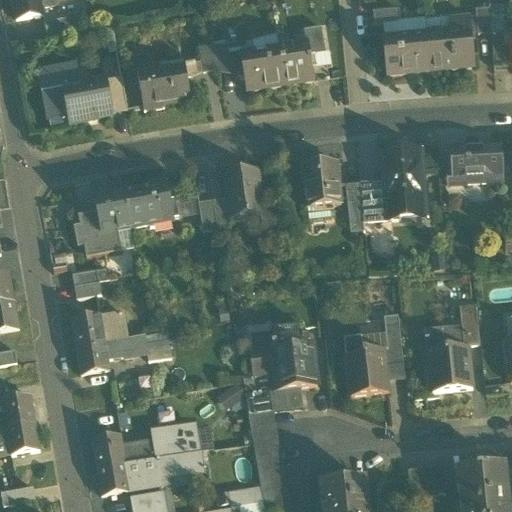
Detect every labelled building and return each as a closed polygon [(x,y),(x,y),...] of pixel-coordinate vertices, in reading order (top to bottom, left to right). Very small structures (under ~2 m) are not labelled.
[(43,9),(40,0),(11,0),(16,23),(44,18),(43,9)] [(58,0),(57,0),(40,0),(43,9),(59,6),(58,0)] [(373,14),(374,29),(400,27),(399,12),(373,14)] [(477,38),(491,36),(490,12),(475,13),(477,38)] [(44,25),(47,41),(78,36),(76,19),(44,25)] [(450,34),(426,36),(429,74),(475,70),(470,20),(449,22),(450,34)] [(425,25),(426,36),(450,34),(449,22),(425,25)] [(308,47),(310,58),(326,56),(322,30),(304,33),(307,47),(308,47)] [(387,78),(429,74),(426,36),(383,41),(387,78)] [(504,36),(491,36),(494,72),(511,71),(511,51),(504,52),(504,36)] [(307,47),(278,52),(284,89),(314,84),(310,58),(308,47),(307,47)] [(226,48),(211,51),(218,73),(218,74),(230,72),(226,48)] [(247,95),(284,89),(278,52),(278,50),(232,57),(234,71),(243,70),(247,95)] [(203,75),(218,73),(211,51),(197,53),(201,66),(203,75)] [(201,66),(185,69),(186,78),(203,75),(201,66)] [(43,94),(63,91),(79,88),(75,68),(39,75),(43,94)] [(140,93),(144,115),(164,112),(163,108),(191,104),(186,78),(185,69),(145,75),(147,92),(140,93)] [(138,77),(140,93),(147,92),(145,75),(138,77)] [(105,84),(112,116),(127,113),(122,80),(105,84)] [(79,88),(63,91),(69,118),(71,128),(87,125),(87,123),(112,118),(112,116),(105,84),(105,83),(79,88)] [(49,122),(69,118),(63,91),(43,94),(49,122)] [(464,150),(465,176),(465,187),(501,185),(500,149),(482,150),(482,149),(464,150)] [(452,151),(453,177),(465,176),(464,150),(452,151)] [(387,213),(388,223),(426,221),(420,153),(382,156),(384,184),(373,185),(375,214),(387,213)] [(303,169),(307,212),(330,209),(341,208),(336,165),(303,169)] [(228,203),(230,222),(231,221),(264,217),(258,175),(224,180),(228,203)] [(450,188),(465,187),(465,176),(453,177),(450,177),(450,188)] [(150,191),(124,196),(130,231),(178,222),(175,204),(169,205),(165,185),(149,188),(150,191)] [(360,186),(360,187),(362,211),(362,215),(375,214),(373,185),(360,186)] [(348,212),(362,211),(360,187),(345,188),(348,212)] [(94,201),(97,215),(101,237),(118,234),(130,231),(124,196),(124,195),(94,201)] [(212,205),(216,229),(232,227),(231,221),(230,222),(228,203),(212,205)] [(197,208),(202,232),(216,229),(212,205),(197,208)] [(331,221),(330,209),(307,212),(308,223),(331,221)] [(388,224),(388,223),(387,213),(375,214),(362,215),(363,226),(388,224)] [(120,246),(118,234),(101,237),(97,215),(78,219),(80,229),(74,230),(77,250),(84,249),(86,261),(122,254),(121,246),(120,246)] [(72,278),(74,290),(99,286),(110,284),(108,272),(72,278)] [(0,278),(0,306),(14,304),(10,277),(0,278)] [(74,290),(76,303),(99,299),(101,299),(99,286),(74,290)] [(0,334),(19,331),(14,304),(0,306),(0,334)] [(121,315),(100,319),(105,346),(124,342),(124,341),(120,319),(122,319),(121,315)] [(460,319),(463,343),(479,342),(477,317),(460,319)] [(76,350),(105,346),(100,319),(72,323),(76,350)] [(274,334),(276,350),(306,346),(304,330),(274,334)] [(250,337),(252,353),(270,351),(276,350),(274,334),(250,337)] [(167,336),(145,340),(147,352),(164,349),(165,350),(169,350),(167,336)] [(124,342),(105,346),(108,363),(124,361),(123,355),(146,352),(147,352),(145,340),(144,340),(144,338),(124,341),(124,342)] [(386,344),(389,368),(403,367),(400,343),(386,344)] [(110,373),(108,363),(105,346),(76,350),(81,378),(110,373)] [(312,346),(306,346),(276,350),(270,351),(274,377),(276,393),(276,395),(300,392),(317,389),(312,346)] [(146,352),(148,365),(171,361),(169,350),(165,350),(164,349),(147,352),(146,352)] [(433,367),(436,395),(472,391),(468,349),(428,353),(430,368),(433,367)] [(254,379),(274,377),(270,351),(252,353),(251,353),(254,379)] [(346,359),(350,399),(388,396),(383,352),(363,354),(363,357),(346,359)] [(14,353),(0,355),(0,369),(17,367),(14,353)] [(276,393),(269,395),(272,415),(302,412),(300,392),(276,395),(276,393)] [(245,398),(248,418),(272,415),(269,395),(245,398)] [(5,420),(7,431),(35,427),(30,400),(2,404),(5,420)] [(274,511),(288,510),(272,415),(248,418),(252,442),(253,445),(260,490),(263,505),(264,511),(274,511)] [(151,433),(152,437),(196,431),(195,426),(151,433)] [(40,453),(35,427),(7,431),(9,443),(11,458),(40,453)] [(0,432),(0,444),(9,443),(7,431),(0,432)] [(153,443),(123,448),(126,466),(200,454),(196,431),(152,437),(153,443)] [(96,471),(97,471),(125,467),(126,466),(123,448),(121,439),(92,444),(96,471)] [(0,444),(0,460),(11,458),(9,443),(0,444)] [(126,466),(125,467),(130,493),(167,487),(166,479),(202,473),(200,454),(126,466)] [(102,498),(130,493),(125,467),(97,471),(102,498)] [(407,472),(409,496),(447,492),(445,468),(407,472)] [(507,511),(507,510),(509,509),(505,470),(460,475),(463,509),(462,509),(461,511),(507,511)] [(367,511),(365,486),(367,486),(367,484),(352,486),(320,489),(320,491),(322,490),(324,511),(367,511)] [(1,496),(3,510),(35,505),(33,490),(1,496)] [(232,511),(244,508),(263,505),(260,490),(217,498),(219,508),(231,506),(232,511)] [(131,511),(168,511),(166,496),(130,502),(131,511)]
